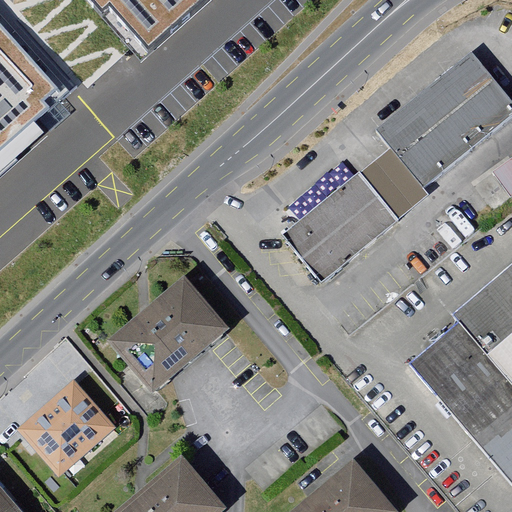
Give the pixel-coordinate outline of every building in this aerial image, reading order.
[(80,0),(98,19),(110,13),(148,57),(208,0),(80,0)] [(0,162),(29,137),(66,104),(0,29),(0,162)] [(387,151),(419,191),(511,115),(511,109),(469,54),(371,131),(387,151)] [(387,151),(356,176),(393,225),(426,199),(419,191),(387,151)] [(511,159),(491,174),(509,199),(511,196),(511,159)] [(356,176),(278,241),(315,287),(393,225),(356,176)] [(455,323),(406,365),(511,488),(511,262),(449,317),(455,323)] [(97,346),(141,403),(222,340),(178,284),(97,346)] [(21,437),(53,478),(109,433),(76,393),(21,437)] [(217,511),(174,460),(112,511),(217,511)] [(383,511),(347,467),(291,511),(383,511)] [(15,511),(0,495),(0,511),(15,511)]
